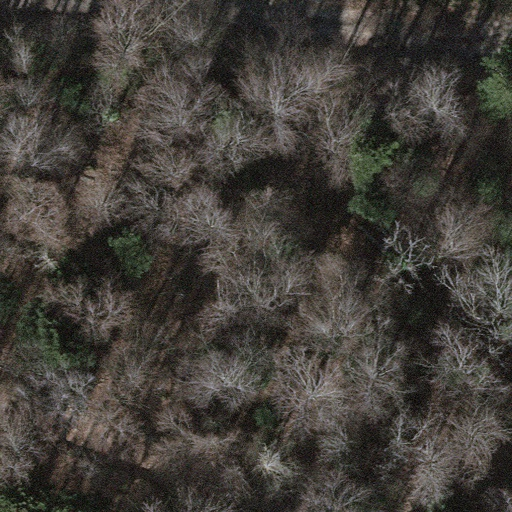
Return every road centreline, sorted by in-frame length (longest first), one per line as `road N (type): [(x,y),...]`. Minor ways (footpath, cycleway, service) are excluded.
road 1 (track): [(511,50),(55,0)]
road 2 (track): [(0,404),(280,511)]
